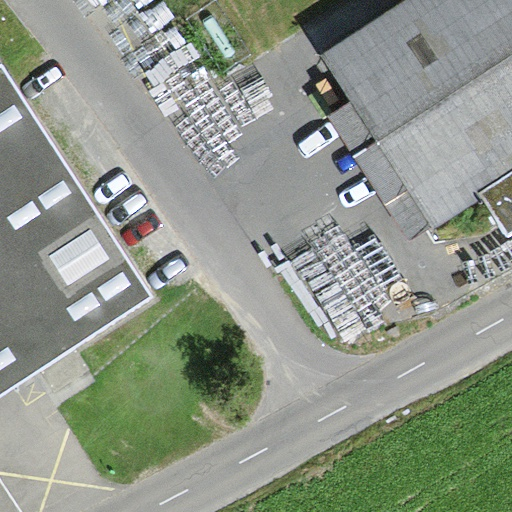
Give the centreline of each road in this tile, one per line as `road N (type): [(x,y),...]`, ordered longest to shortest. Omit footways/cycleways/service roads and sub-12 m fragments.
road 1 (residential): [(37,0),(333,415)]
road 2 (unclassified): [(333,415),(144,511)]
road 3 (unclassified): [(511,313),(333,415)]
